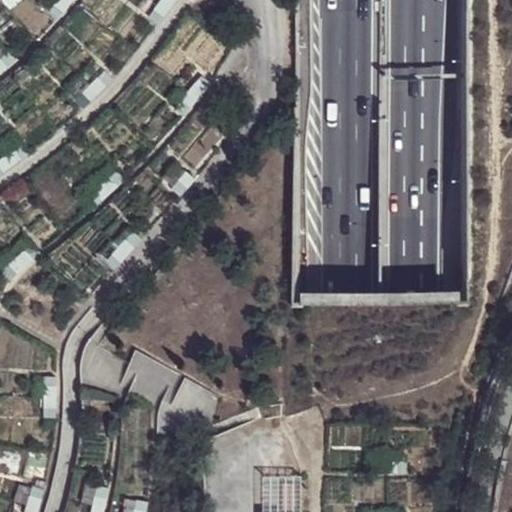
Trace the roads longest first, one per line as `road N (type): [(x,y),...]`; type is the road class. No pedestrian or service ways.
road 1 (motorway): [(427,511),(417,0)]
road 2 (motorway): [(349,0),(351,511)]
